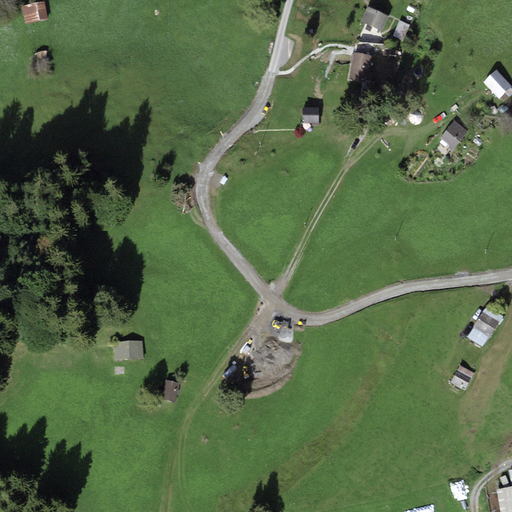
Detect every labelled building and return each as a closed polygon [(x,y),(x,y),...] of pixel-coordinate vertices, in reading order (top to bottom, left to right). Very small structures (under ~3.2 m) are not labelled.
[(45,4),(22,8),(25,26),(48,22),(45,4)] [(389,19),(368,10),(361,25),(382,34),(389,19)] [(47,52),(33,56),(37,70),(51,67),(47,52)] [(373,59),(353,55),(349,80),(369,83),(373,59)] [(511,87),(497,72),(484,85),(499,101),(511,88),(511,87)] [(318,111),(302,112),(303,126),(319,125),(318,111)] [(468,133),(455,122),(440,140),(452,151),(468,133)] [(228,180),(224,177),(220,183),(224,186),(228,180)] [(484,349),(502,319),(486,309),(468,339),(484,349)] [(143,341),(114,342),(115,360),(143,359),(143,341)] [(451,384),(466,391),(474,375),(459,368),(451,384)] [(180,383),(165,380),(160,400),(175,403),(180,383)] [(511,511),(511,489),(497,492),(500,511),(511,511)]
